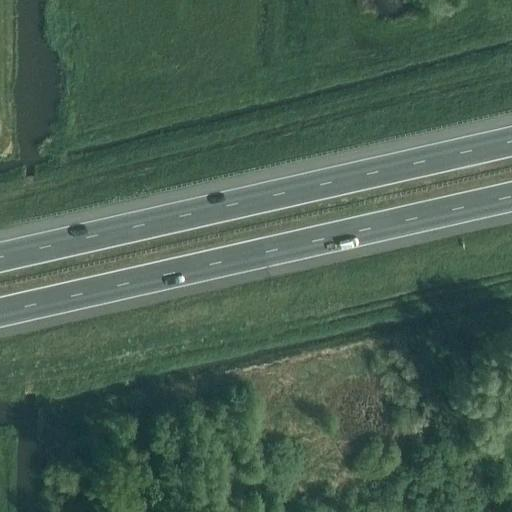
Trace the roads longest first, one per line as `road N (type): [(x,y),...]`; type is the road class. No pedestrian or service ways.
road 1 (motorway): [(511,141),(0,257)]
road 2 (motorway): [(0,311),(511,195)]
